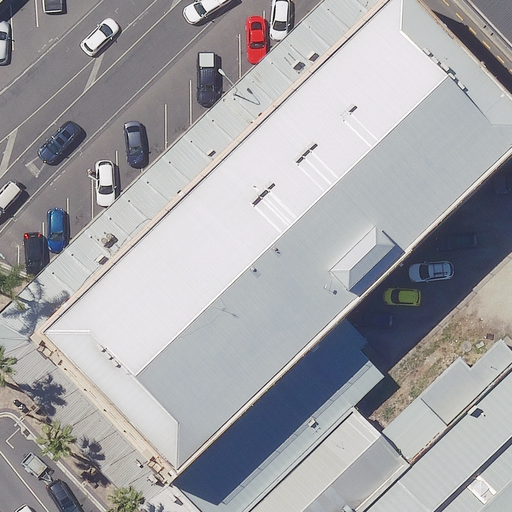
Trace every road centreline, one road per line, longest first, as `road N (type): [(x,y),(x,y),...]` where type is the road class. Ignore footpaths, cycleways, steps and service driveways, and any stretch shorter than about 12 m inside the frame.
road 1 (unclassified): [(168,0),(0,158)]
road 2 (unclassified): [(511,111),(401,0)]
